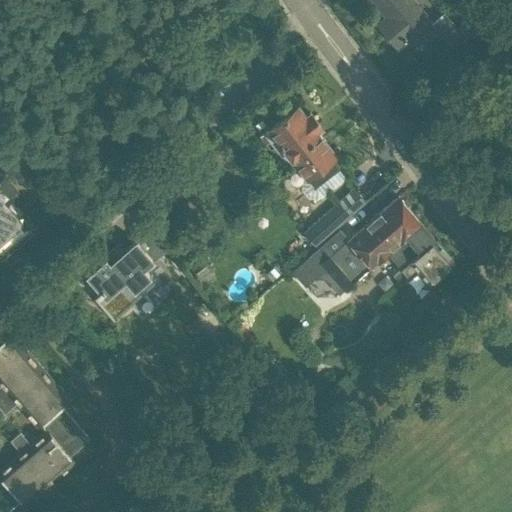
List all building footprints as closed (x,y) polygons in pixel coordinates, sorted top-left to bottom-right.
[(398,47),(429,20),(411,0),(373,0),(393,23),(384,31),(398,47)] [(452,48),(465,37),(444,11),(430,22),(452,48)] [(306,115),(299,105),(260,134),(283,164),(291,158),(321,134),(319,131),(323,128),(310,112),(306,115)] [(208,161),(247,126),(238,116),(209,141),(208,140),(198,149),(208,161)] [(314,186),(338,168),(331,158),(336,155),(321,134),(291,158),(306,178),(307,177),(314,186)] [(0,255),(33,225),(25,215),(11,201),(17,196),(9,188),(17,180),(4,166),(0,169),(0,255)] [(316,245),(365,202),(354,188),(304,232),(316,245)] [(435,239),(399,196),(380,212),(403,239),(406,236),(420,252),(435,239)] [(153,225),(159,220),(152,210),(146,215),(153,225)] [(344,289),(403,239),(380,212),(348,239),(340,229),(292,270),(300,280),(321,262),(325,267),(322,270),(333,283),(337,280),(344,289)] [(428,283),(454,260),(435,239),(420,252),(393,275),(401,285),(418,271),(428,283)] [(155,261),(136,240),(117,256),(113,252),(85,276),(99,291),(96,293),(98,295),(95,297),(113,319),(114,318),(110,313),(151,277),(145,269),(155,261)] [(202,287),(216,276),(206,264),(192,275),(202,287)] [(7,338),(0,330),(0,384),(1,386),(0,386),(0,408),(4,414),(16,403),(37,427),(40,425),(46,431),(30,444),(20,433),(10,441),(21,453),(0,470),(0,510),(1,511),(7,511),(20,501),(25,506),(74,462),(70,456),(89,439),(61,407),(69,400),(11,333),(7,338)]
